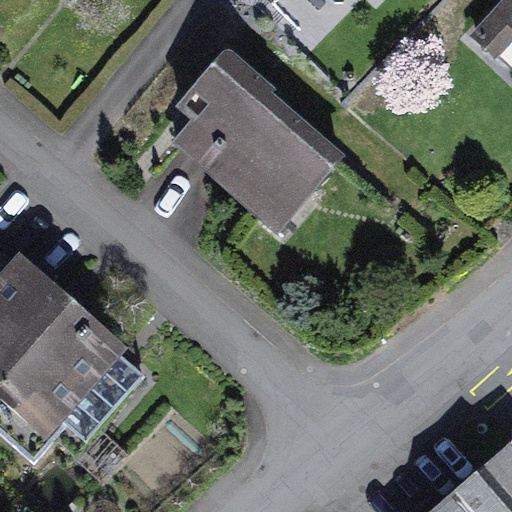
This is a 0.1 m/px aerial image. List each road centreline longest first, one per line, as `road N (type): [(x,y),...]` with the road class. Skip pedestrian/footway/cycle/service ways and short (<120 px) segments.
road 1 (residential): [(349,422),(0,130)]
road 2 (residential): [(349,422),(511,301)]
road 3 (residential): [(258,511),(349,422)]
